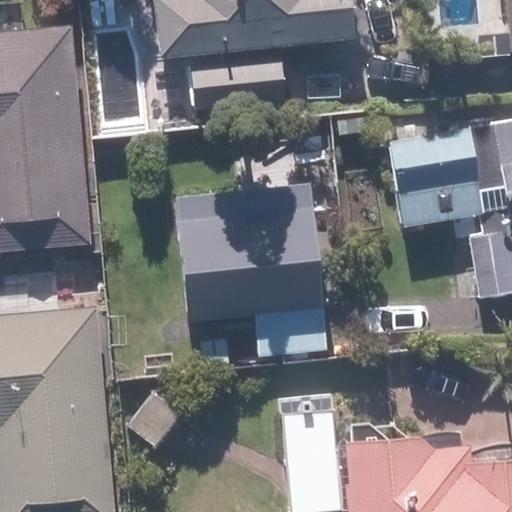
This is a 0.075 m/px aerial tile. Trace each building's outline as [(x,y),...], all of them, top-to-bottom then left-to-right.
[(150,0),(156,52),(177,51),(182,105),(273,95),(268,41),(346,34),(342,0),(150,0)] [(511,0),(501,0),(507,47),(511,46),(511,0)] [(84,38),(0,43),(0,259),(100,253),(84,38)] [(478,230),(468,233),(477,296),(511,290),(511,119),(387,139),(400,224),(475,211),(478,230)] [(319,194),(183,205),(193,330),(264,325),(267,362),(332,357),(319,194)] [(121,511),(107,316),(0,324),(0,494),(1,511),(121,511)] [(218,338),(191,339),(192,368),(219,367),(218,338)] [(159,397),(135,431),(167,455),(192,422),(159,397)] [(511,511),(511,458),(468,462),(467,443),(427,446),(426,433),(341,439),(346,511),(511,511)]
